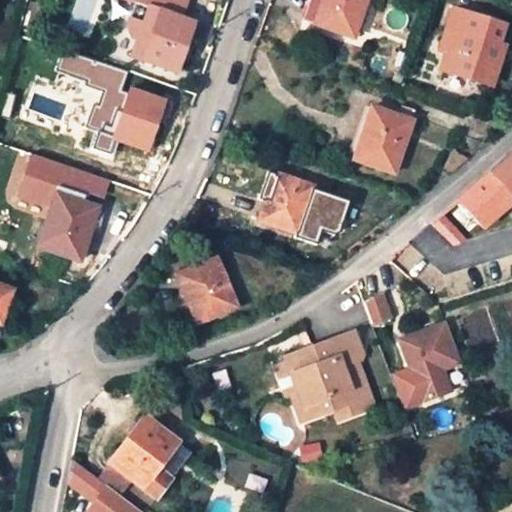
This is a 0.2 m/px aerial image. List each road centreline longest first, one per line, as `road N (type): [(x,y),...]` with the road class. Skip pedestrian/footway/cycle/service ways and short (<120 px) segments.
road 1 (residential): [(65,358),(90,370),(251,333),(317,298),(511,139)]
road 2 (unclassified): [(65,358),(67,333),(183,177),(244,0)]
road 3 (unclassified): [(43,511),(65,358)]
